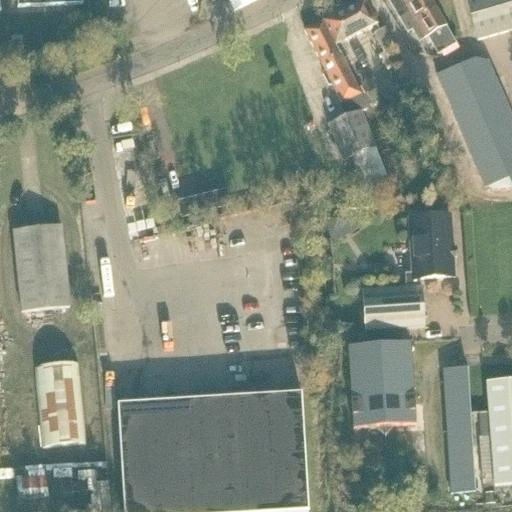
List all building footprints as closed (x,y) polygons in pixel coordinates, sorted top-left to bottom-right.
[(16,0),(17,10),(82,6),(82,0),(16,0)] [(456,45),(448,33),(428,0),(391,0),(388,3),(406,35),(410,32),(418,45),(426,40),(437,57),(456,45)] [(511,0),(465,0),(478,43),(511,32),(511,0)] [(363,3),(323,23),(334,47),(375,27),(363,3)] [(323,23),(322,23),(304,32),(341,106),(359,97),(334,47),(323,23)] [(380,56),(386,69),(387,71),(396,67),(389,51),(394,49),(385,29),(373,35),(382,55),(380,56)] [(511,191),(511,120),(487,64),(474,61),(435,78),(483,191),(507,181),(511,191)] [(342,163),(353,158),(366,190),(387,181),(358,113),(326,126),(342,163)] [(401,122),(410,142),(421,137),(412,117),(401,122)] [(317,203),(356,204),(326,128),(315,132),(318,141),(313,142),(318,154),(310,158),(312,162),(309,163),(318,185),(317,203)] [(261,164),(264,178),(280,174),(277,160),(261,164)] [(303,180),(302,177),(250,192),(255,212),(295,201),(296,204),(315,199),(309,179),(303,180)] [(224,192),(178,204),(183,223),(229,211),(224,192)] [(320,224),(333,246),(358,231),(344,209),(320,224)] [(361,293),(364,333),(424,329),(422,289),(419,289),(419,282),(453,279),(449,219),(409,222),(413,276),(404,277),(405,290),(361,293)] [(20,314),(68,309),(59,230),(11,235),(20,314)] [(347,350),(353,432),(415,428),(410,345),(347,350)] [(33,370),(41,451),(86,446),(78,366),(33,370)] [(442,372),(450,497),(475,495),(467,370),(442,372)] [(494,483),(494,489),(511,487),(511,383),(486,385),(490,435),(494,483)] [(117,407),(123,511),(307,511),(300,396),(117,407)] [(494,483),(490,435),(478,436),(481,484),(494,483)] [(404,482),(405,497),(419,497),(418,481),(404,482)] [(111,511),(110,485),(98,486),(98,483),(88,483),(88,496),(93,496),(93,500),(91,500),(91,511),(111,511)] [(483,492),(484,503),(494,502),(493,491),(483,492)]
